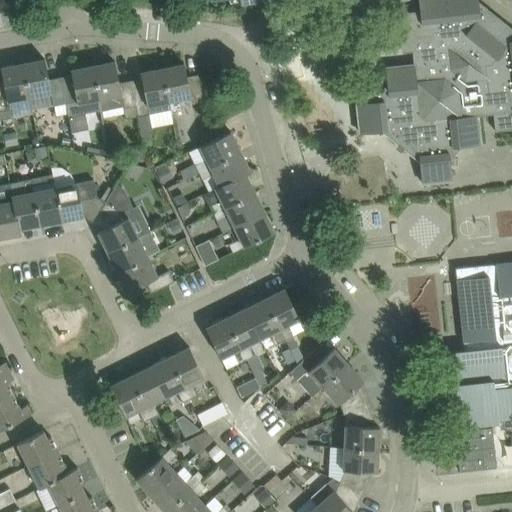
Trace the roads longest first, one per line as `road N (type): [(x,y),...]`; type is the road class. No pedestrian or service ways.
road 1 (residential): [(304,254),(380,343),(404,422),(408,488)]
road 2 (residential): [(234,49),(249,67),(304,254)]
road 3 (residential): [(130,341),(86,250),(65,241),(0,255)]
road 4 (residential): [(187,311),(225,391),(281,458)]
road 5 (residential): [(72,25),(176,31),(234,49)]
road 6 (residential): [(130,511),(69,387)]
road 7 (residential): [(187,311),(304,254)]
